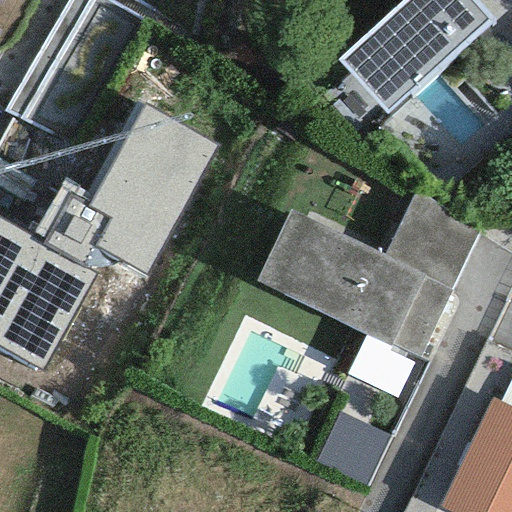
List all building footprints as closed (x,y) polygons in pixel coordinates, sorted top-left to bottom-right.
[(71,0),(9,108),(74,146),(146,21),(109,0),(133,0),(151,10),(157,0),(71,0)] [(405,0),(338,60),(385,112),(489,19),(471,0),(405,0)] [(62,178),(28,239),(0,223),(0,347),(41,370),(94,276),(79,268),(91,246),(146,276),(218,147),(143,105),(93,195),(62,178)] [(414,194),(386,252),(452,284),(476,236),(414,194)] [(449,290),(291,217),(261,282),(419,355),(449,290)] [(511,511),(511,414),(495,406),(450,505),(464,511),(511,511)] [(387,437),(340,416),(318,462),(365,484),(387,437)]
